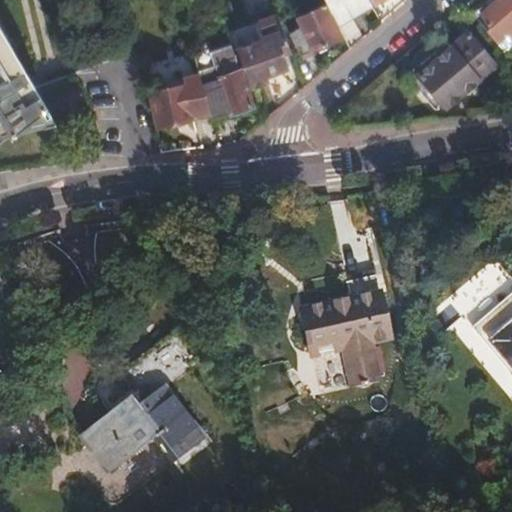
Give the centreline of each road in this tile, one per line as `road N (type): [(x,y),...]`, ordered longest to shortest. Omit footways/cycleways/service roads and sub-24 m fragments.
road 1 (unclassified): [(431,0),(291,115),(286,171)]
road 2 (residential): [(286,171),(511,132)]
road 3 (residential): [(0,209),(142,180)]
road 4 (residential): [(142,180),(286,171)]
road 5 (residential): [(121,57),(142,180)]
